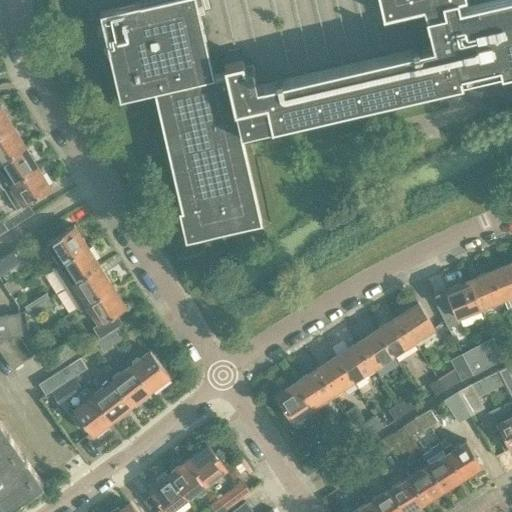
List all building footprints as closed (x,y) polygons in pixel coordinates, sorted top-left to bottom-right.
[(245,66),(243,58),(223,63),(225,71),(213,73),(196,0),(153,0),(131,5),(101,12),(120,98),(154,90),(182,209),(179,210),(186,238),(261,220),(241,132),(271,125),(271,126),(272,126),(272,125),(461,83),(511,70),(511,0),(489,0),(460,7),(458,0),(380,0),(384,14),(383,14),(383,15),(425,6),(427,15),(426,16),(428,26),(429,26),(434,45),(264,84),(264,83),(258,84),(253,64),(245,66)] [(0,133),(12,126),(0,105),(0,133)] [(12,126),(0,133),(0,161),(25,146),(12,126)] [(0,184),(2,188),(4,187),(11,183),(38,166),(25,146),(0,161),(0,184)] [(11,183),(4,187),(16,208),(14,209),(15,210),(24,205),(24,204),(50,187),(38,166),(11,183)] [(0,219),(0,234),(8,229),(1,218),(0,219)] [(74,224),(47,241),(60,262),(87,245),(74,224)] [(60,262),(51,268),(65,289),(100,266),(87,245),(60,262)] [(0,258),(0,273),(19,261),(12,250),(0,258)] [(511,261),(490,270),(502,298),(507,309),(511,306),(511,261)] [(100,266),(65,289),(77,308),(80,307),(86,303),(113,286),(100,266)] [(490,270),(468,279),(480,307),(502,298),(490,270)] [(4,284),(11,294),(21,288),(14,278),(4,284)] [(468,279),(446,289),(457,317),(480,307),(468,279)] [(113,286),(86,303),(99,323),(93,327),(99,338),(106,333),(117,326),(122,323),(116,313),(126,307),(113,286)] [(47,293),(36,300),(43,310),(53,304),(47,293)] [(36,300),(25,306),(32,317),(43,310),(36,300)] [(417,302),(397,316),(413,340),(433,327),(417,302)] [(19,312),(6,314),(10,336),(19,335),(23,334),(19,312)] [(6,314),(0,315),(0,337),(6,337),(10,336),(6,314)] [(397,316),(377,329),(393,353),(413,340),(397,316)] [(117,326),(106,333),(114,344),(124,337),(117,326)] [(377,329),(357,342),(373,367),(393,353),(377,329)] [(99,338),(96,340),(103,350),(114,344),(106,333),(99,338)] [(10,336),(6,337),(23,361),(33,354),(19,335),(10,336)] [(0,337),(0,350),(13,369),(23,361),(6,337),(0,337)] [(492,337),(462,353),(472,374),(501,358),(496,347),(492,337)] [(45,357),(52,368),(80,350),(73,339),(45,357)] [(511,340),(496,347),(501,358),(511,352),(511,340)] [(357,342),(336,355),(352,380),(373,367),(357,342)] [(150,349),(130,365),(150,389),(169,374),(150,349)] [(472,374),(462,353),(450,359),(461,380),(472,374)] [(336,355),(317,368),(333,393),(352,380),(336,355)] [(81,357),(70,363),(77,374),(87,367),(81,357)] [(77,374),(70,363),(39,383),(46,394),(77,374)] [(130,365),(112,379),(131,404),(150,389),(130,365)] [(511,376),(506,366),(496,371),(502,384),(502,385),(511,401),(511,403),(511,376)] [(317,368),(296,381),(312,406),(333,393),(317,368)] [(496,371),(488,376),(494,389),(502,385),(502,384),(496,371)] [(446,373),(438,379),(445,389),(453,384),(446,373)] [(488,376),(471,384),(478,397),(494,389),(488,376)] [(112,379),(93,395),(112,419),(131,404),(112,379)] [(445,389),(438,379),(429,385),(435,395),(445,389)] [(312,406),(296,381),(276,395),(292,419),(312,406)] [(471,384),(459,391),(471,413),(483,406),(478,397),(471,384)] [(112,419),(93,395),(87,388),(79,394),(84,401),(74,410),(93,434),(112,419)] [(405,399),(397,404),(404,415),(412,409),(405,399)] [(506,410),(493,416),(499,428),(503,437),(498,439),(504,451),(509,448),(510,450),(511,448),(511,403),(511,401),(504,405),(506,410)] [(404,415),(397,404),(388,410),(395,420),(404,415)] [(429,408),(421,413),(428,425),(437,420),(429,408)] [(414,418),(420,428),(421,430),(428,425),(421,413),(413,417),(414,418)] [(403,426),(409,436),(420,428),(414,418),(403,426)] [(0,496),(6,506),(42,481),(0,420),(0,496)] [(365,424),(357,429),(363,440),(371,434),(366,425),(365,424)] [(357,429),(347,435),(354,446),(363,440),(357,429)] [(390,431),(382,436),(390,449),(398,444),(397,443),(391,433),(390,431)] [(382,436),(375,441),(382,453),(390,449),(382,436)] [(450,444),(443,448),(446,452),(462,478),(482,465),(466,440),(453,448),(450,444)] [(336,443),(326,449),(333,459),(343,453),(336,443)] [(432,452),(423,458),(427,464),(443,490),(462,478),(446,452),(443,448),(440,443),(430,448),(432,452)] [(207,444),(187,459),(207,486),(220,477),(218,474),(225,469),(207,444)] [(333,459),(326,449),(315,456),(322,467),(333,459)] [(352,455),(344,460),(352,472),(360,467),(352,455)] [(187,459),(168,473),(186,497),(205,483),(207,486),(187,459)] [(344,460),(336,465),(344,477),(352,472),(344,460)] [(427,464),(408,477),(424,502),(443,490),(427,464)] [(344,477),(336,465),(325,471),(333,484),(344,477)] [(167,511),(186,497),(168,473),(166,475),(164,473),(156,478),(157,481),(148,488),(152,493),(143,500),(151,511),(167,511)] [(408,477),(389,489),(404,511),(408,511),(424,502),(408,477)] [(241,481),(217,499),(225,510),(249,492),(241,481)] [(404,511),(389,489),(371,501),(377,511),(404,511)] [(221,511),(225,510),(217,499),(210,505),(215,511),(221,511)] [(377,511),(371,501),(352,511),(377,511)] [(135,511),(129,502),(119,509),(117,507),(110,511),(135,511)] [(251,511),(244,502),(231,511),(251,511)]
